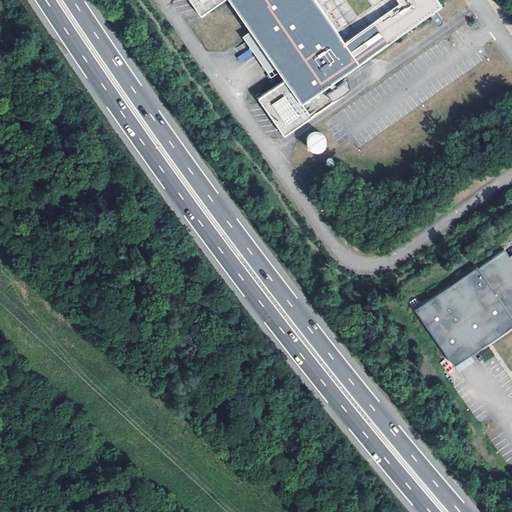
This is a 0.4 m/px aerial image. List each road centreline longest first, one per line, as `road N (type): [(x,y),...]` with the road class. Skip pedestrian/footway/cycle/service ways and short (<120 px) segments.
road 1 (motorway): [(459,511),(296,312),(72,0)]
road 2 (motorway): [(46,0),(177,191),(432,511)]
